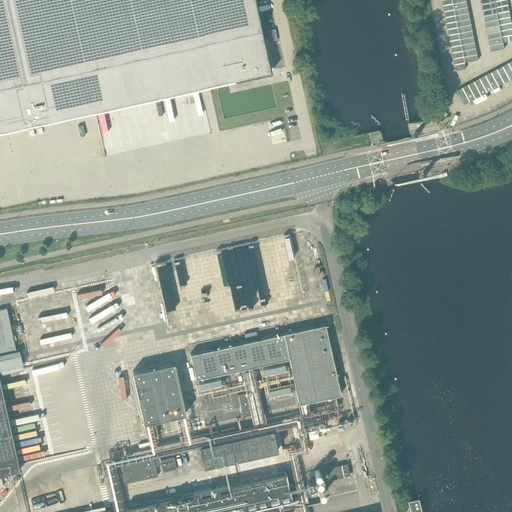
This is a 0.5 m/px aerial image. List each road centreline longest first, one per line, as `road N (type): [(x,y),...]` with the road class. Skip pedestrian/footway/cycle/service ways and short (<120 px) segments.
road 1 (secondary): [(0,236),(127,219),(508,127)]
road 2 (unknown): [(144,345),(343,304)]
